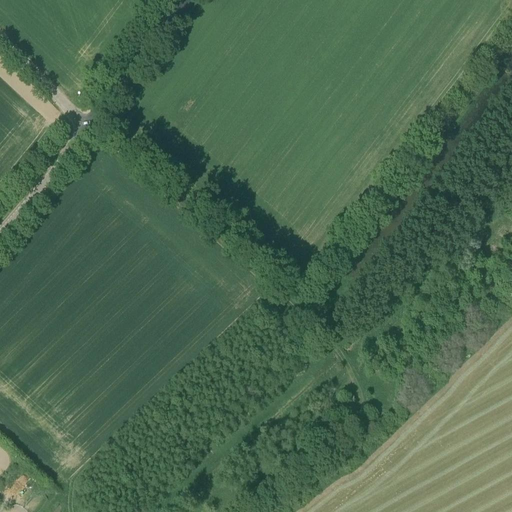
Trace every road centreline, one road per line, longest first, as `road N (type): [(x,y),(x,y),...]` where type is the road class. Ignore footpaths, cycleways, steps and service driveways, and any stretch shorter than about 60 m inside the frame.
road 1 (track): [(88,127),(263,285)]
road 2 (tertiary): [(88,127),(184,0)]
road 3 (track): [(263,285),(337,350),(358,390)]
road 4 (tertiary): [(0,233),(88,127)]
road 5 (unclassified): [(88,127),(0,40)]
